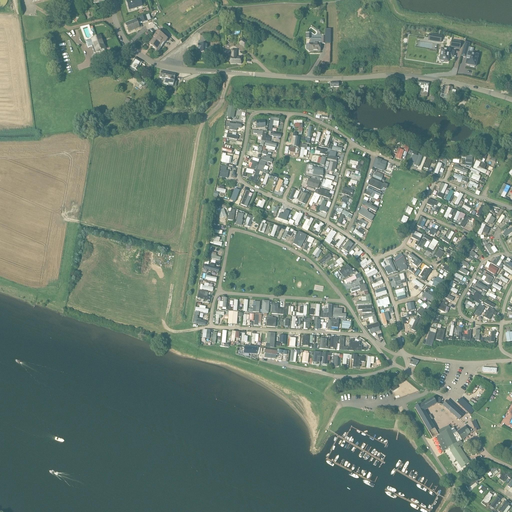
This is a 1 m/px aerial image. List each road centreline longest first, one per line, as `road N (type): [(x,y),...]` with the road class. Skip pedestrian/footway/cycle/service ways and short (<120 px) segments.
road 1 (tertiary): [(511,100),(403,75),(313,78),(164,66),(126,42),(109,0)]
road 2 (unknown): [(501,323),(469,320),(457,309),(488,256),(511,255)]
